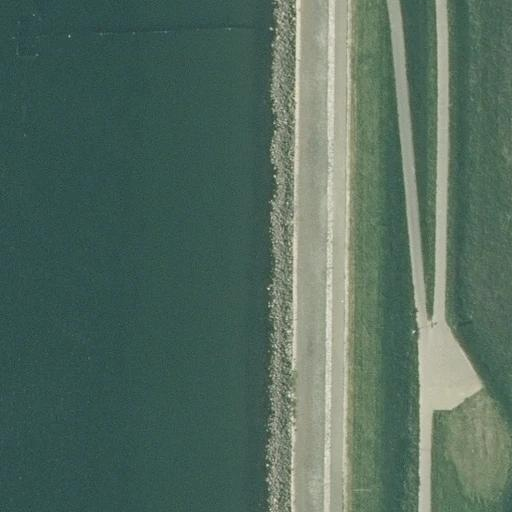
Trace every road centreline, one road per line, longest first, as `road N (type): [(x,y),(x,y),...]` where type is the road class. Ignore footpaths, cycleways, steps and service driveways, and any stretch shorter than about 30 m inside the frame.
road 1 (unclassified): [(334,511),(339,0)]
road 2 (unclassified): [(423,372),(437,322),(439,0)]
road 3 (unclassified): [(423,372),(390,0)]
road 4 (unclassified): [(422,511),(423,372)]
